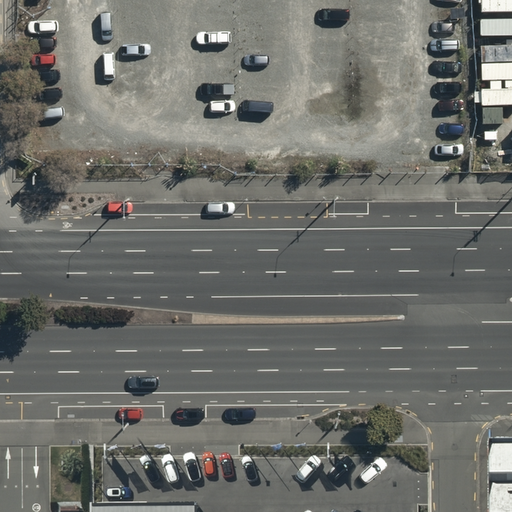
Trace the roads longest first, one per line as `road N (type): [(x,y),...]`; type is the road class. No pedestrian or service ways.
road 1 (primary): [(454,363),(0,367)]
road 2 (primary): [(0,261),(454,259)]
road 3 (unclassified): [(454,511),(454,363)]
